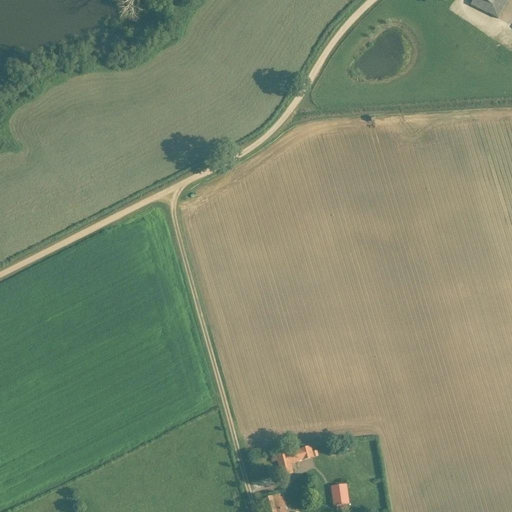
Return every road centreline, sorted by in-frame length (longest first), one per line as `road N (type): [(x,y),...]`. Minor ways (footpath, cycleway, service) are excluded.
road 1 (track): [(170,192),(256,511)]
road 2 (track): [(170,192),(271,135),(331,43),(377,0)]
road 3 (track): [(0,278),(170,192)]
